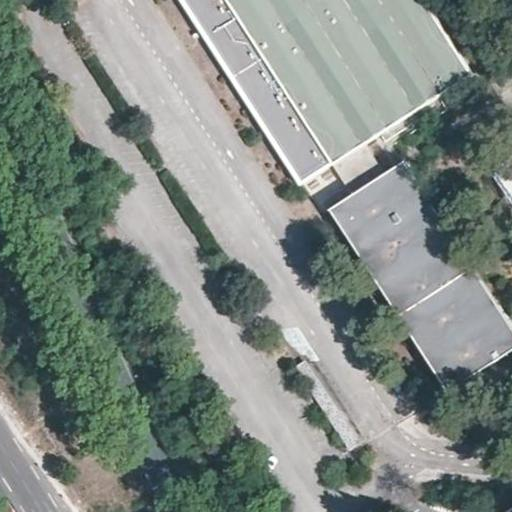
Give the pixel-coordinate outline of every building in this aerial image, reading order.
[(424,105),(473,75),(423,0),(181,0),(301,187),(332,166),(352,196),(330,210),(447,392),(511,350),(511,327),(406,161),(386,174),(379,162),(368,144),(336,96),(394,60),(424,105)] [(74,27),(91,39),(99,27),(82,16),(74,27)] [(336,96),(368,144),(424,105),(394,60),(336,96)] [(511,192),(511,167),(502,172),(511,192)] [(362,443),(306,360),(295,367),(350,451),(362,443)]
